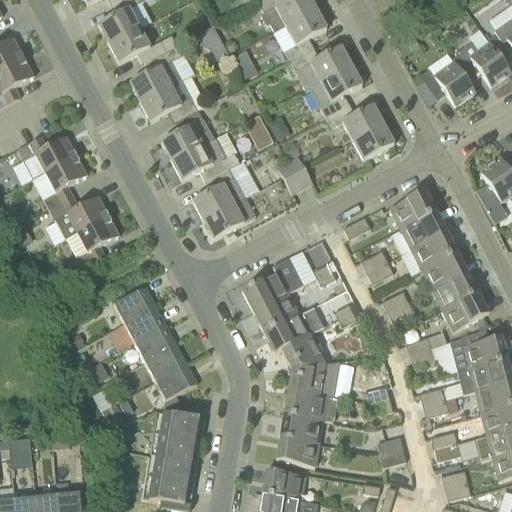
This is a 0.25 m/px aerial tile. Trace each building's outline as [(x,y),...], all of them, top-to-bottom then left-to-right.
[(82,0),(88,10),(105,0),(110,10),(129,0),(82,0)] [(116,20),(98,29),(108,49),(140,32),(129,12),(139,7),(150,0),(129,0),(110,10),(116,20)] [(316,14),(307,0),(295,0),(287,4),(284,0),(272,0),(258,8),(263,18),(260,19),(267,31),(271,29),(275,37),(285,31),(316,14)] [(309,44),(326,34),(316,14),(285,31),(295,50),(284,56),(290,66),(314,53),(309,44)] [(502,66),(511,59),(511,58),(511,22),(494,35),(496,38),(487,45),(501,66),(502,66)] [(443,37),(437,26),(429,31),(436,41),(443,37)] [(172,40),(161,46),(149,51),(140,32),(108,49),(119,68),(137,59),(142,69),(177,50),(172,40)] [(491,92),(510,78),(502,66),(501,66),(487,45),(478,33),(467,40),(472,47),(459,55),(461,58),(451,64),(454,68),(453,68),(466,85),(479,76),(491,92)] [(0,74),(23,63),(13,43),(0,49),(0,74)] [(234,54),(236,50),(234,46),(230,44),(226,46),(225,51),(227,54),(232,56),(234,54)] [(405,44),(395,50),(402,62),(412,56),(405,44)] [(182,85),(171,66),(182,61),(177,50),(142,69),(147,78),(130,88),(140,107),(182,85)] [(225,51),(217,56),(222,64),(229,59),(225,51)] [(351,71),(340,51),(319,63),(314,53),(290,66),(306,95),(310,93),(351,71)] [(455,111),(475,97),(466,85),(453,68),(454,68),(451,64),(446,57),(427,71),(429,74),(419,81),(437,105),(435,101),(444,95),(455,111)] [(0,113),(20,103),(14,92),(33,82),(23,63),(0,74),(0,113)] [(255,78),(247,71),(242,77),(250,84),(255,78)] [(344,100),(362,91),(351,71),(310,93),(325,123),(350,110),(344,100)] [(437,105),(419,81),(414,84),(428,111),(437,105)] [(140,107),(151,127),(168,118),(173,127),(197,115),(182,86),(182,85),(140,107)] [(383,129),(372,110),(355,120),(350,110),(325,123),(331,133),(343,127),(353,146),(383,129)] [(178,137),(161,147),(171,166),(203,150),(215,143),(204,123),(203,124),(197,115),(173,127),(178,137)] [(243,128),(249,138),(264,130),(259,120),(243,128)] [(268,126),(275,144),(289,139),(282,120),(268,126)] [(353,146),(363,165),(394,149),(383,129),(353,146)] [(41,142),(24,151),(17,154),(33,185),(45,178),(76,162),(65,142),(47,152),(41,142)] [(229,174),(239,168),(234,158),(225,163),(215,143),(203,150),(171,166),(182,186),(200,177),(205,186),(229,174)] [(299,157),(294,147),(293,146),(282,152),(289,164),(300,158),(299,157)] [(67,191),(86,181),(76,162),(45,178),(55,197),(43,204),(49,215),(73,202),(67,191)] [(289,167),(302,193),(312,188),(304,172),(299,162),(289,167)] [(511,179),(511,180),(500,164),(480,177),(492,195),(480,202),(488,216),(501,207),(511,199),(511,179)] [(291,199),(302,193),(289,167),(278,173),(284,183),(291,199)] [(210,196),(202,201),(193,206),(203,225),(245,203),(229,174),(205,186),(210,196)] [(390,213),(401,235),(436,217),(425,195),(390,213)] [(98,202),(80,212),(78,212),(73,202),(49,215),(55,225),(65,244),(77,238),(108,222),(98,202)] [(213,245),(244,229),(255,222),(245,203),(203,225),(213,245)] [(401,235),(411,255),(446,237),(436,217),(401,235)] [(17,228),(13,220),(5,225),(9,232),(17,228)] [(108,222),(77,238),(88,258),(76,264),(81,275),(105,262),(100,252),(119,241),(108,222)] [(370,233),(364,222),(343,233),(349,244),(370,233)] [(24,230),(11,237),(19,253),(33,245),(24,230)] [(411,255),(421,275),(456,257),(446,237),(411,255)] [(511,249),(511,237),(503,243),(509,252),(511,249)] [(366,278),(387,267),(382,256),(360,267),(366,278)] [(421,275),(432,295),(467,277),(456,257),(421,275)] [(242,295),(253,317),(288,298),(302,290),(289,263),(274,270),(277,277),(242,295)] [(393,278),(387,267),(366,278),(372,289),(393,278)] [(317,284),(332,276),(328,269),(313,276),(317,284)] [(336,284),(332,276),(317,284),(321,291),(336,284)] [(467,277),(432,295),(442,316),(477,298),(467,277)] [(145,292),(113,310),(124,329),(156,312),(145,292)] [(381,307),(387,318),(408,307),(402,296),(381,307)] [(263,337),(299,319),(288,298),(253,317),(263,337)] [(477,298),(442,316),(453,337),(488,319),(477,298)] [(408,307),(387,318),(392,329),(414,318),(408,307)] [(334,317),(338,324),(352,317),(349,309),(334,317)] [(120,355),(133,347),(134,348),(166,331),(156,312),(124,329),(124,330),(110,337),(120,355)] [(352,317),(338,324),(342,332),(356,324),(352,317)] [(299,319),(263,337),(274,358),(281,355),(281,354),(309,339),(299,319)] [(166,331),(134,348),(144,367),(176,350),(166,331)] [(450,347),(457,378),(468,375),(507,365),(501,341),(489,345),(485,334),(450,347)] [(74,355),(85,349),(79,338),(68,344),(74,355)] [(291,374),(324,368),(309,339),(281,354),(281,355),(291,374)] [(405,350),(409,362),(431,354),(427,342),(405,350)] [(176,350),(144,367),(154,387),(187,370),(176,350)] [(431,354),(409,362),(413,374),(436,366),(431,354)] [(74,362),(81,376),(90,372),(82,358),(74,362)] [(468,375),(474,397),(511,386),(511,383),(507,365),(468,375)] [(88,391),(109,380),(101,366),(90,373),(90,372),(81,376),(88,391)] [(319,401),(324,368),(291,374),(288,396),(319,402),(319,401)] [(175,400),(175,401),(197,389),(187,370),(154,387),(165,406),(175,400)] [(511,386),(474,397),(480,419),(511,410),(511,386)] [(111,391),(94,400),(93,400),(101,414),(118,405),(111,391)] [(363,397),(366,410),(389,404),(386,391),(363,397)] [(422,411),(445,405),(441,393),(419,399),(422,411)] [(319,402),(288,396),(284,419),(322,425),(327,402),(319,401),(319,402)] [(163,418),(155,461),(148,504),(148,505),(162,507),(167,508),(166,511),(183,511),(191,467),(199,425),(199,424),(178,420),(180,408),(175,401),(175,400),(165,406),(163,418)] [(127,404),(119,408),(125,420),(133,416),(127,404)] [(389,404),(366,410),(369,422),(392,416),(389,404)] [(448,417),(445,405),(422,411),(425,423),(448,417)] [(511,410),(480,419),(486,441),(511,433),(511,410)] [(322,425),(284,419),(280,441),(318,448),(322,425)] [(511,433),(486,441),(492,463),(511,457),(511,433)] [(434,455),(457,449),(453,437),(431,443),(434,455)] [(69,453),(68,441),(68,440),(51,442),(52,454),(69,453)] [(118,441),(110,442),(111,456),(119,455),(118,441)] [(318,448),(280,441),(276,465),(314,472),(318,448)] [(376,448),(379,461),(403,454),(399,442),(376,448)] [(475,444),(458,447),(461,463),(478,460),(475,444)] [(8,446),(0,446),(0,454),(9,454),(8,446)] [(460,461),(457,449),(434,455),(437,467),(460,461)] [(9,454),(0,454),(1,462),(9,462),(9,454)] [(403,454),(379,461),(382,473),(406,467),(403,454)] [(119,455),(111,456),(112,469),(120,469),(119,455)] [(511,457),(492,463),(498,486),(511,482),(511,457)] [(262,499),(300,505),(304,482),(266,475),(262,499)] [(444,494),(467,488),(463,476),(441,482),(444,494)] [(470,500),(467,488),(444,494),(447,506),(470,500)] [(363,489),(361,497),(378,500),(379,492),(363,489)] [(0,493),(0,511),(14,511),(14,504),(13,492),(0,493)] [(391,510),(396,495),(387,492),(382,508),(391,510)] [(80,511),(79,497),(57,500),(58,511),(80,511)] [(299,511),(300,505),(262,499),(259,511),(299,511)] [(58,511),(57,500),(36,502),(36,511),(58,511)] [(36,511),(36,502),(14,504),(14,511),(36,511)] [(373,511),(375,505),(367,503),(361,508),(359,511),(373,511)]
